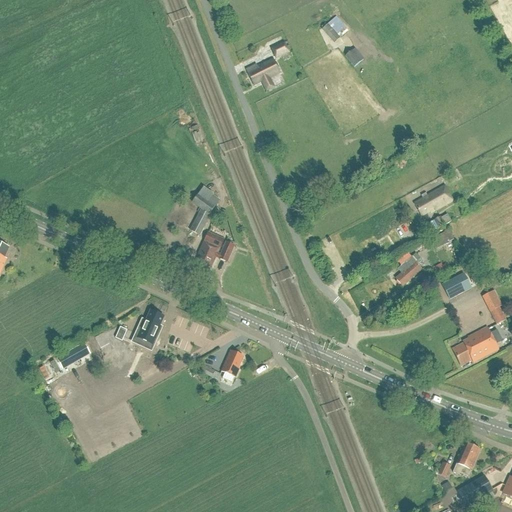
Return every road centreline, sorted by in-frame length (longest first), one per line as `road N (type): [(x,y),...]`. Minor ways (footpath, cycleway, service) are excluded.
road 1 (unclassified): [(345,364),(349,316),(309,271),(203,0)]
road 2 (secondary): [(281,335),(0,210)]
road 3 (unclassified): [(350,511),(304,394),(279,360),(281,335)]
road 4 (secondary): [(511,431),(345,364)]
